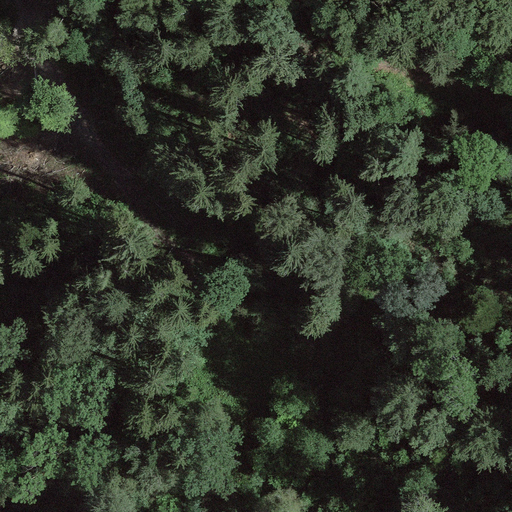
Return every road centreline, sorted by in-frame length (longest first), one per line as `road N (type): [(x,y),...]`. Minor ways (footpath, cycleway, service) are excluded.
road 1 (track): [(23,0),(68,107),(173,242)]
road 2 (track): [(311,0),(320,37),(361,63),(482,91),(511,110)]
